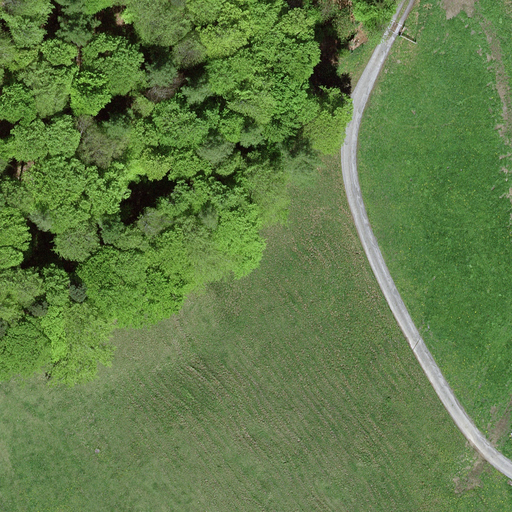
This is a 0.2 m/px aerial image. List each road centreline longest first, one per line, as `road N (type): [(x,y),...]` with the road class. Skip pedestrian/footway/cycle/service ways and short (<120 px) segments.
road 1 (track): [(406,0),(352,116),(353,170),(397,311),(475,439),(511,471)]
road 2 (track): [(352,116),(309,66),(291,0)]
